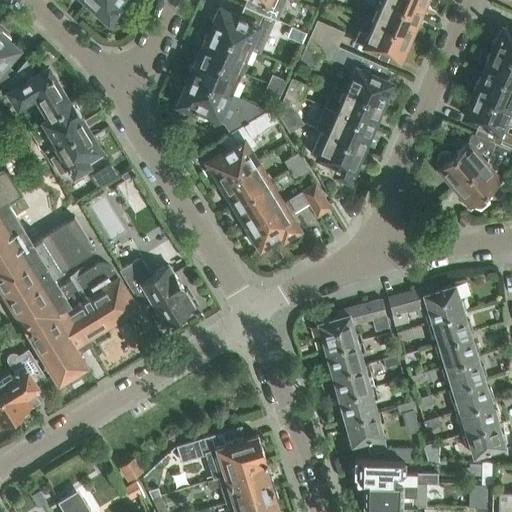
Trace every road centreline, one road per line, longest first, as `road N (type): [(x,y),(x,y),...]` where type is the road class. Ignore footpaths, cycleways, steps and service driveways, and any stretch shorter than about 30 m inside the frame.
road 1 (residential): [(0,470),(252,314)]
road 2 (residential): [(378,251),(376,220),(470,0)]
road 3 (residential): [(252,314),(133,119),(121,85)]
road 4 (residential): [(321,511),(252,314)]
road 5 (residential): [(252,314),(378,251)]
road 6 (residential): [(378,251),(511,241)]
road 7 (residential): [(121,85),(27,0)]
